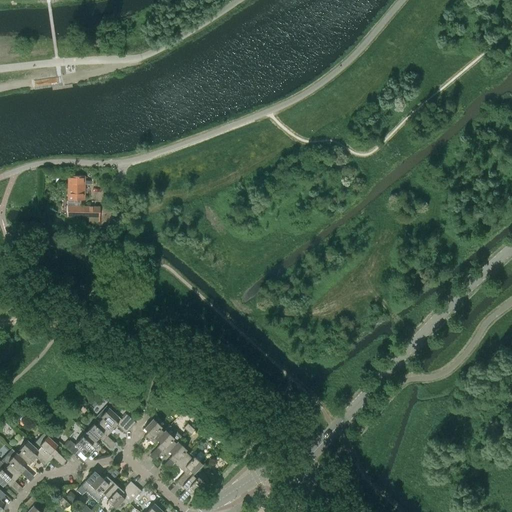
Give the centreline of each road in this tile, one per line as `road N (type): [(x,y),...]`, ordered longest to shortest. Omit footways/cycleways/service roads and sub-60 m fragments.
road 1 (unclassified): [(0,177),(48,162),(124,163),(282,106),(345,64),(402,0)]
road 2 (tertiary): [(294,474),(511,248)]
road 3 (unclassified): [(0,69),(137,58),(239,0)]
road 4 (residential): [(12,511),(43,473),(125,455),(185,511)]
